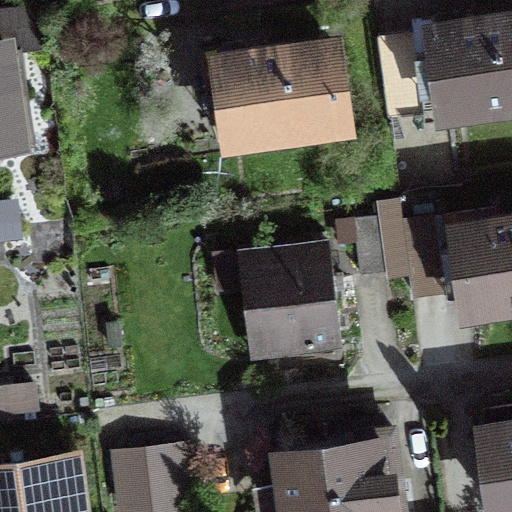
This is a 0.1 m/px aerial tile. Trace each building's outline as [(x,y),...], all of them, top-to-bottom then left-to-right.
[(511,30),(442,38),(453,137),(511,130),(511,30)] [(29,46),(0,50),(0,188),(46,183),(29,46)] [(360,51),(223,65),(234,176),(372,162),(360,51)] [(16,203),(0,204),(0,236),(19,235),(16,203)] [(388,210),(352,216),(361,273),(397,267),(388,210)] [(511,222),(463,230),(479,337),(511,331),(511,222)] [(342,251),(248,261),(259,372),(353,363),(342,251)] [(30,386),(0,389),(0,413),(33,409),(30,386)] [(511,511),(511,427),(497,429),(507,511),(511,511)] [(419,511),(409,440),(292,457),(300,511),(419,511)] [(178,511),(169,445),(118,452),(126,511),(178,511)] [(99,511),(90,453),(0,466),(0,511),(99,511)]
